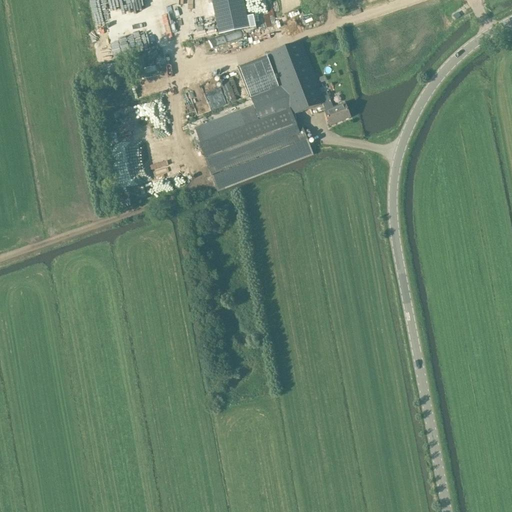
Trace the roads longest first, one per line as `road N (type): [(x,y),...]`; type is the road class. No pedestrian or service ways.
road 1 (track): [(0,260),(199,187),(170,86),(420,0)]
road 2 (tertiary): [(447,511),(393,228),(392,186),(410,123),(438,77),(511,20)]
